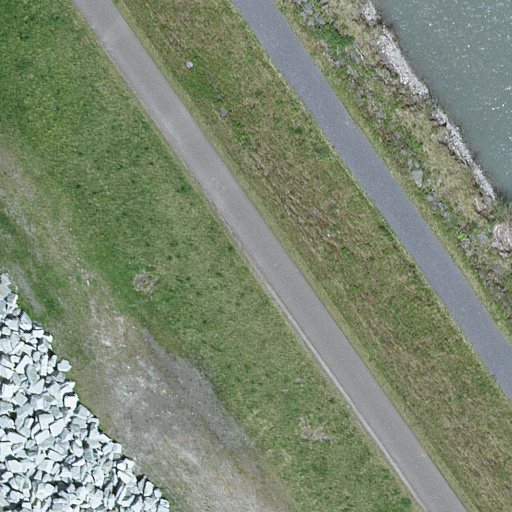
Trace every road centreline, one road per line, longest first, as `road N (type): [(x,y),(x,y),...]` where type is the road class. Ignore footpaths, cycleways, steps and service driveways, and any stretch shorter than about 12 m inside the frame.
road 1 (track): [(86,0),(444,511)]
road 2 (track): [(511,384),(242,0)]
